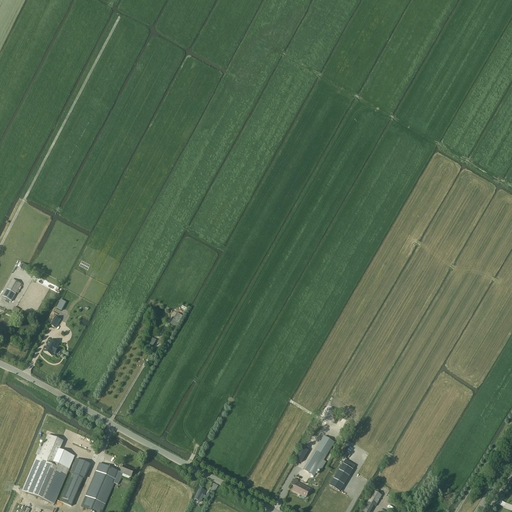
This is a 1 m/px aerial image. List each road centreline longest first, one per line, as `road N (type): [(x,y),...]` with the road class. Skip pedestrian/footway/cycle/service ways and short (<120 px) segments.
road 1 (unclassified): [(278,511),(0,365)]
road 2 (track): [(89,511),(80,506),(112,425),(173,312)]
